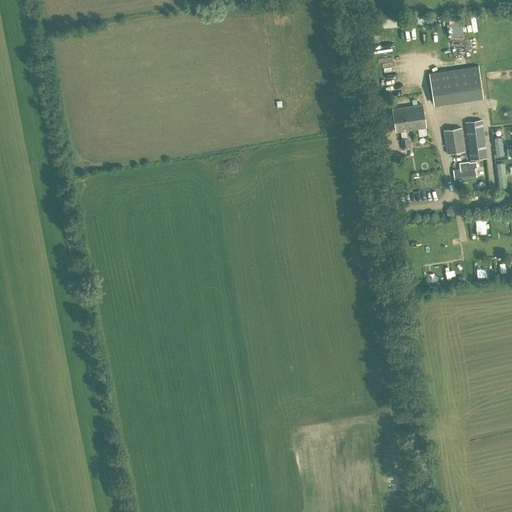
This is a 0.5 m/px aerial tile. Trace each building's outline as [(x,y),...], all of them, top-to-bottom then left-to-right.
[(429,73),(433,103),(453,100),(449,71),(429,73)] [(396,132),(425,127),(422,105),(393,110),(396,132)] [(469,160),(486,158),(481,120),(464,123),(469,160)] [(447,154),(464,151),(461,128),(444,130),(447,154)] [(402,150),(406,149),(405,146),(409,146),(408,138),(401,139),(402,150)] [(453,169),(454,180),(475,177),(475,167),(476,167),(476,161),(461,163),(461,168),(453,169)]
